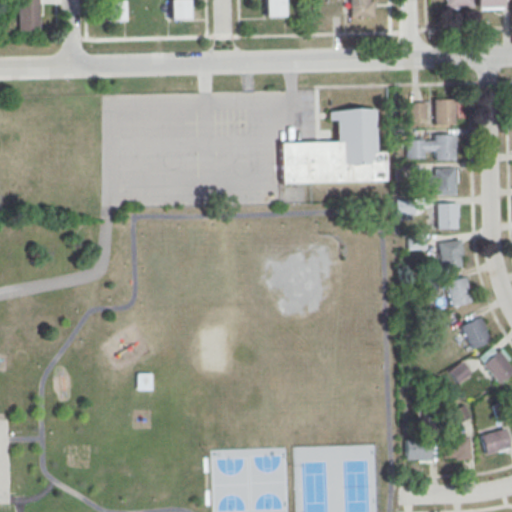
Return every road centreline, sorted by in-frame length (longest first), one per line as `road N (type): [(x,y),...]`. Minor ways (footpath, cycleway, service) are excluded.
road 1 (tertiary): [(511,55),(0,67)]
road 2 (residential): [(484,56),(490,243),(511,315)]
